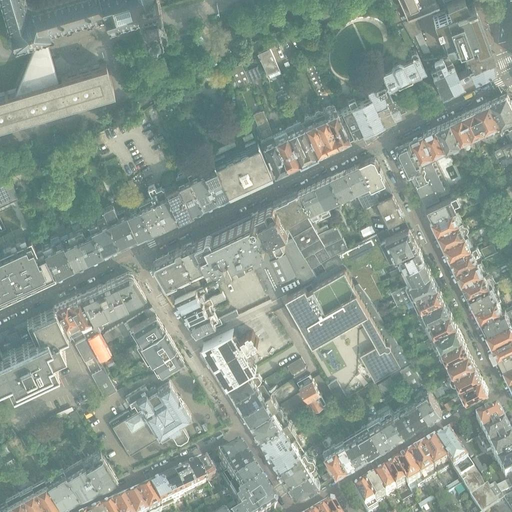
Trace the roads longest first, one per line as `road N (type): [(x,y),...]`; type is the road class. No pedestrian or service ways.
road 1 (residential): [(503,393),(378,137)]
road 2 (tertiary): [(131,250),(378,137)]
road 3 (residential): [(131,250),(242,431)]
road 4 (residential): [(503,393),(338,488)]
road 5 (residential): [(242,431),(74,511)]
road 6 (tertiary): [(378,137),(511,73)]
road 7 (tertiary): [(0,311),(131,250)]
